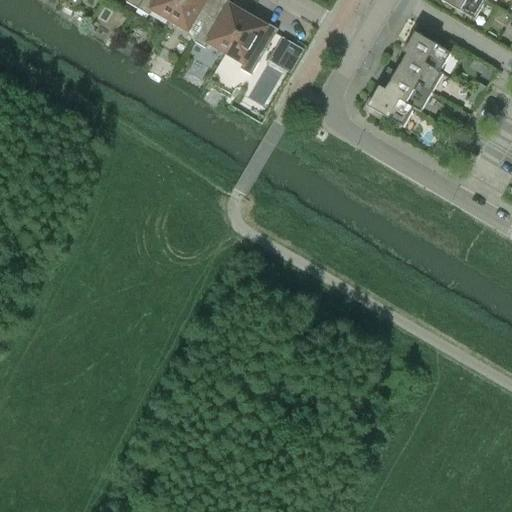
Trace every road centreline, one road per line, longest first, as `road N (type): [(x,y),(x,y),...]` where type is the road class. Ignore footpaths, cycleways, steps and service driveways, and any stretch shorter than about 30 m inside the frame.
road 1 (residential): [(477,208),(332,113),(333,96),(369,35)]
road 2 (residential): [(400,0),(511,66)]
